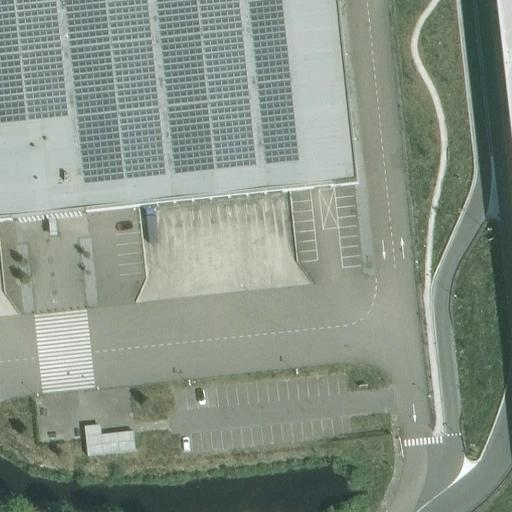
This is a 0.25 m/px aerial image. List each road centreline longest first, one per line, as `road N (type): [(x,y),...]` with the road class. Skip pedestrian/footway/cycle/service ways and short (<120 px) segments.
road 1 (unknown): [(466,0),(485,159),(491,386),(463,458),(430,481),(415,480)]
road 2 (unknown): [(408,328),(368,0)]
